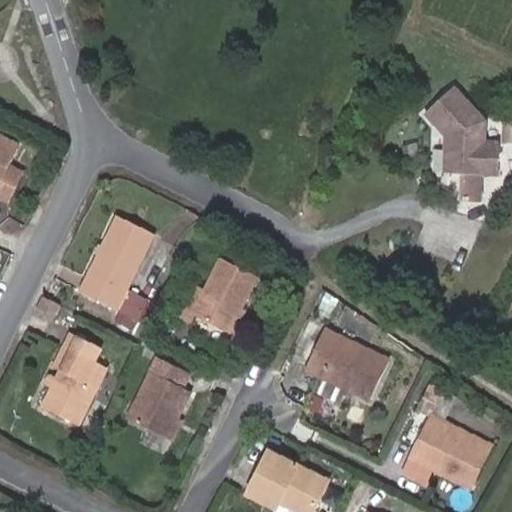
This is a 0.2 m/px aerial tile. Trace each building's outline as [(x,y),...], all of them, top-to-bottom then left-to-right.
[(481,136),(451,102),(422,128),(446,154),(446,159),(442,162),(441,187),(494,191),(496,159),(480,158),(481,136)] [(0,200),(8,204),(25,169),(5,160),(13,143),(0,136),(0,200)] [(117,217),(80,292),(119,311),(133,317),(136,319),(145,301),(125,291),(153,234),(117,217)] [(225,337),(254,280),(215,261),(199,292),(186,286),(170,319),(185,327),(189,320),(225,337)] [(326,313),(327,314),(334,301),(322,293),(315,306),(326,313)] [(56,307),(41,300),(33,317),(48,324),(56,307)] [(323,322),(327,314),(326,313),(315,306),(311,315),(323,322)] [(133,317),(119,311),(113,322),(127,328),(133,317)] [(135,339),(149,346),(155,333),(140,327),(135,339)] [(376,364),(309,333),(290,372),(357,402),(376,364)] [(62,355),(69,358),(61,375),(54,372),(46,388),(52,391),(42,411),(76,427),(106,367),(97,363),(101,355),(69,339),(62,355)] [(69,358),(62,355),(54,372),(61,375),(69,358)] [(151,435),(159,415),(170,391),(160,385),(165,368),(143,357),(115,417),(151,435)] [(435,382),(431,390),(441,395),(445,388),(435,382)] [(441,395),(431,390),(429,389),(417,413),(429,419),(441,395)] [(170,421),(159,415),(151,435),(160,440),(170,421)] [(492,451),(429,419),(409,460),(473,491),(492,451)] [(269,511),(276,498),(303,511),(305,511),(319,485),(259,455),(237,501),(259,511),(269,511)] [(303,511),(276,498),(269,511),(303,511)]
